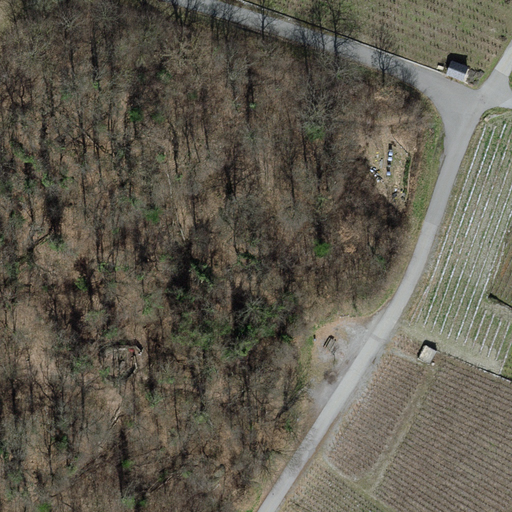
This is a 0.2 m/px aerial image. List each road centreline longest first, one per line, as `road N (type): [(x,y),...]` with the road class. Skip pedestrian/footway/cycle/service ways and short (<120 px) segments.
road 1 (unclassified): [(480,99),(398,307),(265,511)]
road 2 (unclassified): [(187,0),(480,99)]
